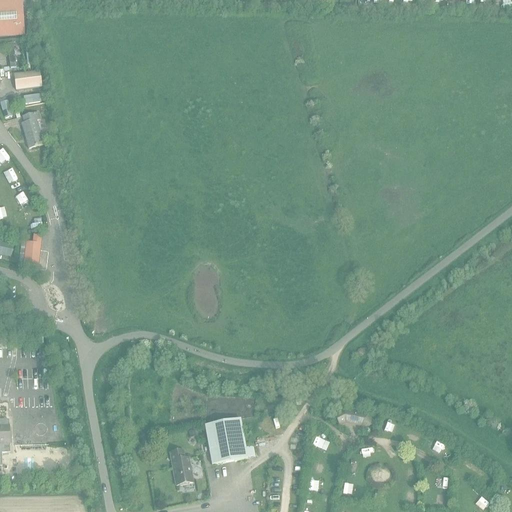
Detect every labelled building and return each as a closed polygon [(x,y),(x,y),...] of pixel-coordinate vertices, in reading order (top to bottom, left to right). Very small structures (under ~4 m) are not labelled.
[(0,35),(21,34),(18,2),(0,3),(0,35)] [(14,76),(16,92),(41,89),(38,73),(14,76)] [(35,121),(39,120),(37,113),(22,118),(24,124),(21,125),(28,150),(42,146),(35,121)] [(23,265),(38,267),(42,237),(34,236),(33,244),(26,244),(23,265)] [(0,251),(11,254),(12,247),(0,244),(0,251)] [(344,411),(334,416),(338,424),(345,421),(362,424),(367,429),(374,423),(367,415),(344,411)] [(0,420),(0,465),(0,466),(0,454),(0,453),(10,453),(9,447),(9,426),(9,420),(0,420)] [(240,420),(204,426),(212,466),(255,458),(253,448),(245,449),(240,420)] [(170,454),(176,487),(193,484),(188,459),(184,459),(183,451),(170,454)]
